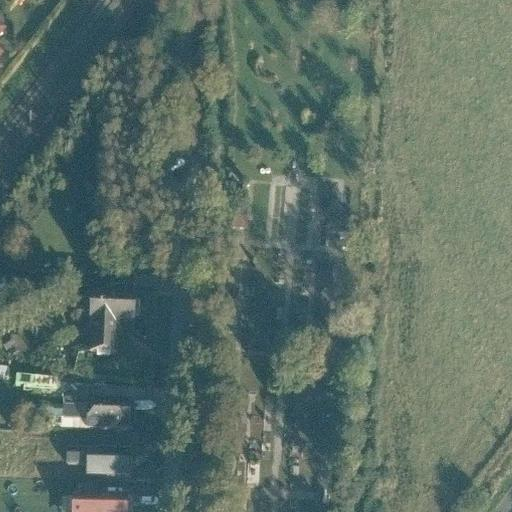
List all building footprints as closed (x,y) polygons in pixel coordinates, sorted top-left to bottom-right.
[(0,74),(5,68),(0,64),(0,57),(13,41),(0,30),(0,74)] [(231,228),(247,228),(247,208),(231,208),(231,228)] [(106,358),(127,359),(128,331),(149,332),(150,300),(97,298),(96,330),(108,331),(106,358)] [(85,433),(140,436),(141,405),(86,402),(85,433)] [(81,405),(63,404),(62,427),(80,428),(81,405)] [(90,480),(138,483),(140,455),(71,451),(70,469),(91,470),(90,480)] [(79,511),(137,511),(138,505),(80,501),(79,511)]
